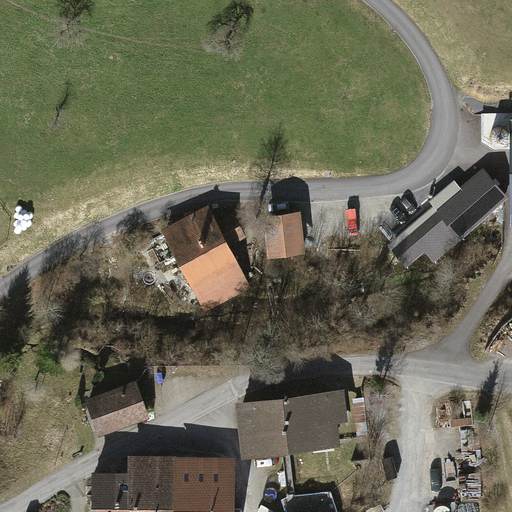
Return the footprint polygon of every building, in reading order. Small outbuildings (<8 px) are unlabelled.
[(483,166),(387,243),(404,264),(424,248),(431,257),(459,235),(460,237),(508,198),(483,166)] [(206,204),(161,230),(205,308),(251,282),(206,204)] [(306,212),(265,212),(265,252),(306,252),(306,212)] [(130,382),(75,396),(84,431),(139,416),(130,382)] [(345,385),(280,392),(287,449),(339,443),(336,418),(349,417),(345,385)] [(280,392),(233,397),(240,454),(287,449),(280,392)] [(153,511),(154,453),(127,452),(127,469),(127,502),(127,511),(153,511)] [(171,511),(173,453),(154,453),(153,511),(171,511)] [(233,511),(235,455),(173,453),(171,511),(233,511)] [(127,502),(127,469),(90,468),(90,502),(127,502)] [(127,511),(127,502),(90,502),(89,511),(127,511)]
